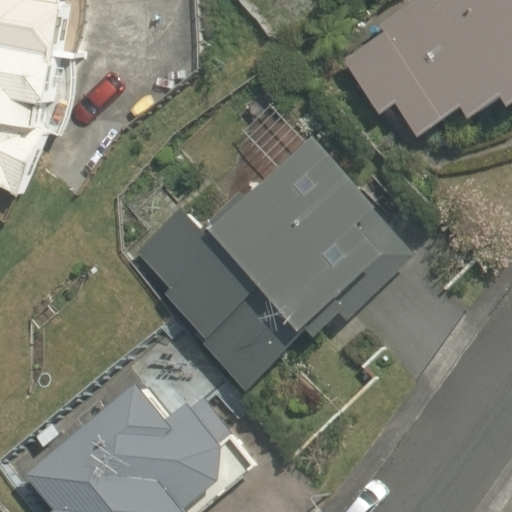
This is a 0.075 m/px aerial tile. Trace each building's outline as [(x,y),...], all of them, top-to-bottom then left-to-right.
[(0,0),(0,185),(23,197),(39,166),(53,132),(66,137),(74,120),(80,96),(81,77),(80,59),(85,59),(91,30),(93,6),(92,0),(0,0)] [(511,0),(418,0),(383,23),(389,31),(349,60),(385,115),(402,104),(424,138),(467,107),(475,119),(508,95),(511,101),(511,0)] [(206,344),(253,391),(314,330),(327,344),(422,255),(379,212),(382,208),(317,137),(251,198),(245,192),(211,226),(216,232),(212,235),(187,207),(142,253),(176,289),(169,295),(211,339),(206,344)] [(173,418),(144,380),(34,476),(61,509),(57,511),(207,511),(253,476),(251,474),(263,464),(209,399),(197,408),(193,402),(173,418)] [(49,448),(65,435),(56,424),(40,437),(49,448)]
